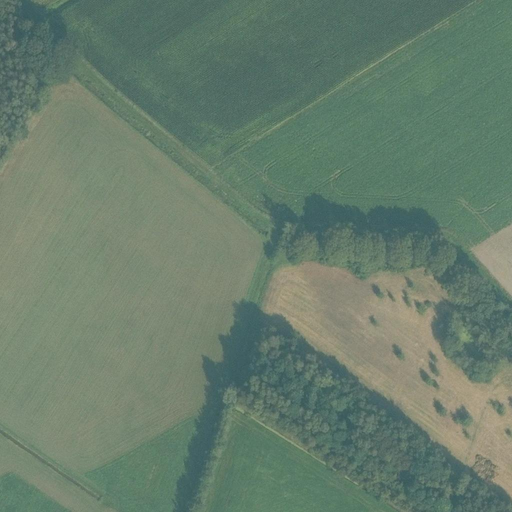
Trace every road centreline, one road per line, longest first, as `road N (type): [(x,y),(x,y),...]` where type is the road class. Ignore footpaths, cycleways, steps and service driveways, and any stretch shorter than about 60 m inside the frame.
road 1 (track): [(511,306),(446,239),(268,223),(20,0)]
road 2 (track): [(454,511),(488,406),(511,370)]
